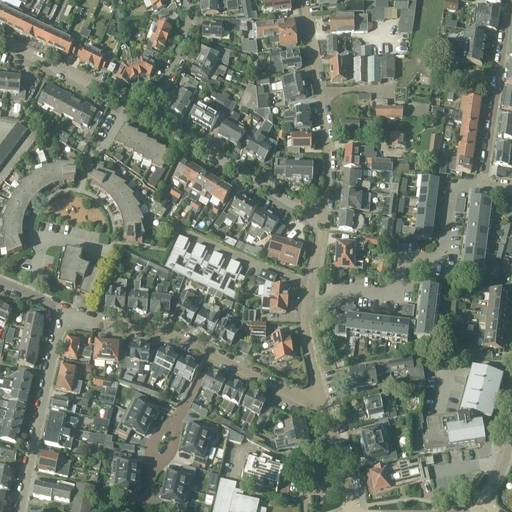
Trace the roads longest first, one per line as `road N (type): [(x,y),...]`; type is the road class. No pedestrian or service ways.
road 1 (residential): [(481,185),(452,185),(442,254),(408,262),(394,296),(343,288),(306,307)]
road 2 (residential): [(327,216),(327,139),(303,0)]
road 3 (residential): [(327,216),(148,113)]
road 4 (residential): [(481,185),(510,0)]
road 5 (residential): [(148,113),(0,42)]
road 6 (residential): [(30,468),(64,312)]
road 7 (residential): [(210,357),(164,332),(64,312)]
road 8 (residential): [(311,285),(182,231)]
road 9 (residential): [(324,405),(210,357)]
road 10 (residential): [(148,113),(186,38),(183,0)]
